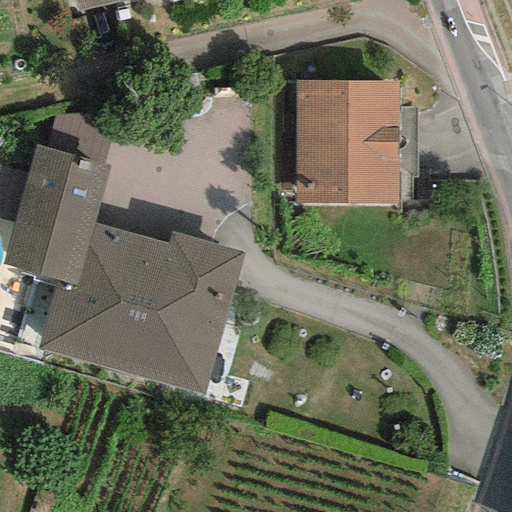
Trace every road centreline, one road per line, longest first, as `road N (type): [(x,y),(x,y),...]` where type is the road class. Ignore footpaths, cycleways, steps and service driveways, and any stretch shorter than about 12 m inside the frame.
road 1 (unknown): [(438,0),(0,99)]
road 2 (tertiary): [(447,0),(511,172)]
